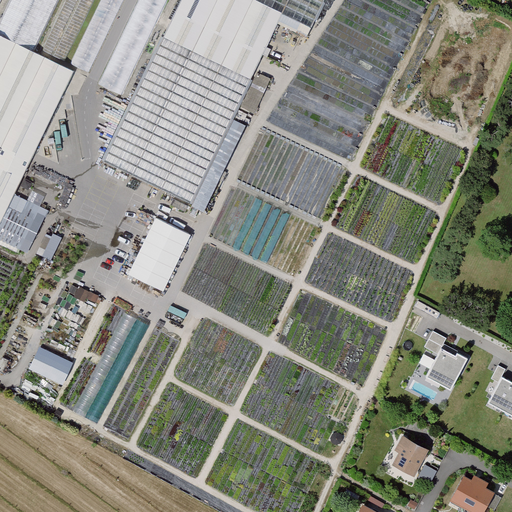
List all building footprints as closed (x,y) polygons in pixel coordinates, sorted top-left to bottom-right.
[(0,0),(0,222),(71,75),(32,57),(59,0),(0,0)] [(68,0),(42,55),(64,65),(95,0),(68,0)] [(124,0),(102,0),(70,68),(88,77),(124,0)] [(166,0),(140,0),(98,88),(119,98),(166,0)] [(181,0),(100,168),(190,211),(251,85),(248,84),(281,16),(310,30),(324,0),(181,0)] [(29,199),(40,204),(44,195),(33,190),(29,199)] [(166,290),(192,232),(155,216),(130,274),(166,290)] [(37,252),(52,259),(62,237),(48,231),(37,252)] [(94,304),(99,294),(78,284),(73,294),(94,304)] [(437,352),(445,335),(432,329),(424,346),(437,352)] [(40,345),(30,368),(65,383),(75,360),(40,345)] [(468,359),(442,346),(426,377),(451,390),(468,359)] [(511,395),(511,383),(502,378),(489,402),(504,410),(511,395)] [(426,453),(401,440),(394,454),(397,456),(390,469),(412,479),(426,453)] [(424,463),(420,473),(433,479),(437,468),(424,463)] [(475,511),(487,511),(498,491),(488,486),(490,482),(466,470),(451,500),(475,511)]
